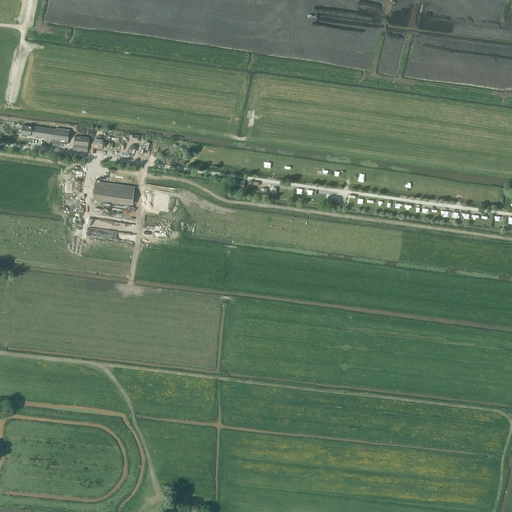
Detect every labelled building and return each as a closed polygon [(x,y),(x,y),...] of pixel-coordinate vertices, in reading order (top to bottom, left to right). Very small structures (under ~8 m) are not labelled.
[(32,126),(23,125),(21,134),(31,135),(31,136),(55,139),(55,141),(68,143),(70,129),(56,127),(56,129),(32,125),(32,126)] [(75,135),(74,144),(88,146),(90,137),(75,135)] [(104,139),(95,138),(94,148),(103,149),(104,139)] [(245,180),(237,179),(236,186),(236,188),(238,188),(238,187),(244,187),(245,180)] [(92,199),(132,205),(135,186),(95,181),(92,199)] [(349,198),(341,197),(340,205),(348,205),(349,198)]
